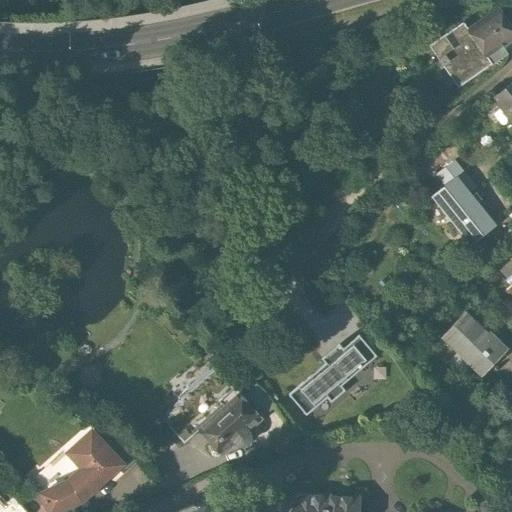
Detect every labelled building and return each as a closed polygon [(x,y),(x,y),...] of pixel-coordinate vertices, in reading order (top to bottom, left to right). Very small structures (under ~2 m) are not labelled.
[(470,34),(463,25),(431,47),(460,89),(492,66),(487,58),(511,40),(511,26),(502,12),(470,34)] [(511,87),(496,100),(511,119),(511,87)] [(495,226),(459,180),(434,199),(470,246),(495,226)] [(468,315),(443,340),(482,379),(510,352),(491,334),(489,336),(468,315)] [(339,345),(321,360),(325,364),(288,395),(306,416),(327,398),(331,403),(345,391),(341,387),(376,357),(359,336),(343,349),(339,345)] [(185,447),(200,433),(219,454),(259,419),(216,371),(181,400),(182,407),(171,415),(170,429),(185,447)] [(45,511),(63,511),(81,503),(122,465),(90,430),(65,453),(80,470),(66,483),(37,495),(45,511)] [(358,511),(359,498),(293,494),(292,511),(358,511)] [(25,511),(13,497),(3,506),(0,502),(0,511),(25,511)]
